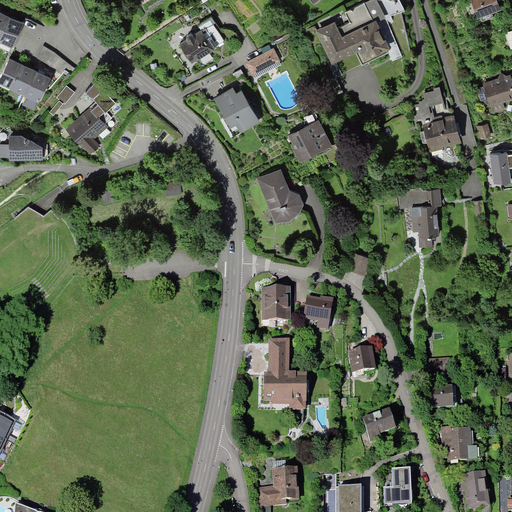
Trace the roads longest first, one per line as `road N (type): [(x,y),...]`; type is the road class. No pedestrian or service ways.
road 1 (tertiary): [(68,0),(99,50),(213,155),(230,194),(234,262)]
road 2 (residential): [(419,449),(383,341),(363,309),(336,284),(234,262)]
road 3 (tertiary): [(234,262),(212,445)]
road 4 (residential): [(427,0),(470,167)]
